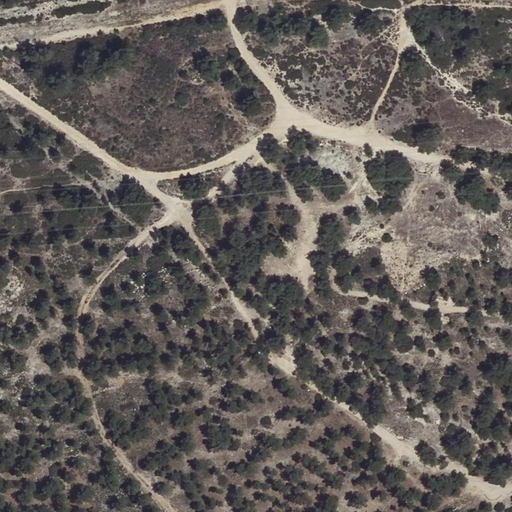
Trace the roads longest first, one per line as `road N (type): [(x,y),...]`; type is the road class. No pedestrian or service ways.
road 1 (track): [(511,176),(295,124),(260,134),(226,159),(157,176),(97,155),(0,83)]
road 2 (track): [(228,0),(198,14),(0,48)]
road 3 (track): [(295,124),(283,95),(252,67),(228,0)]
